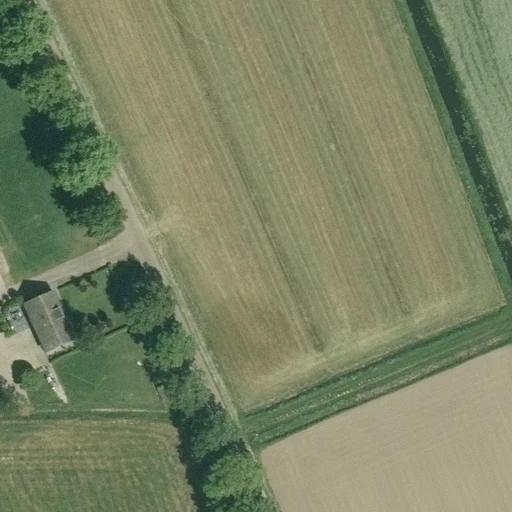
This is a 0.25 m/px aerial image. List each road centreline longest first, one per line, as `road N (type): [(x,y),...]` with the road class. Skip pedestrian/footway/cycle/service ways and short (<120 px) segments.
road 1 (unclassified): [(265,511),(26,0)]
road 2 (track): [(511,320),(231,439)]
